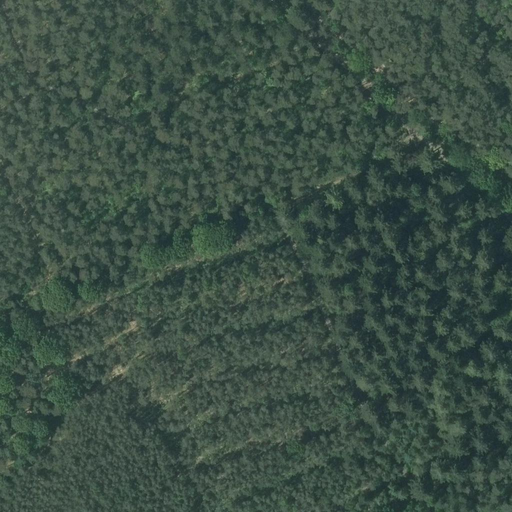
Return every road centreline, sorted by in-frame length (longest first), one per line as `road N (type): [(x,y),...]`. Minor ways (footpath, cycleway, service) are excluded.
road 1 (unknown): [(432,511),(368,428),(267,206),(249,185),(23,76),(0,13)]
road 2 (unclassified): [(511,219),(264,0)]
